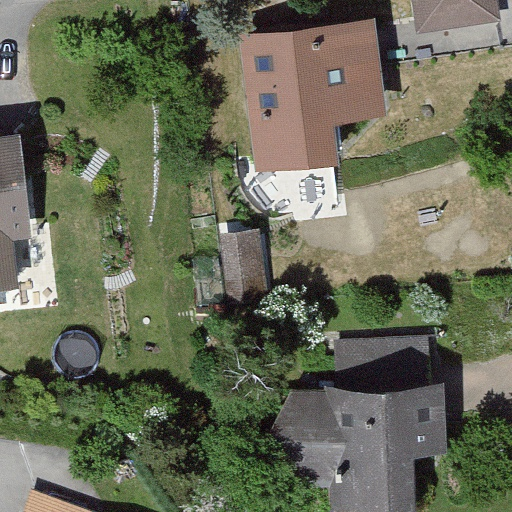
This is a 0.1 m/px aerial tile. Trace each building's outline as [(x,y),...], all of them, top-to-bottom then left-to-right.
[(415,0),(420,30),(497,18),(494,0),(415,0)] [(372,27),(251,39),(263,165),(333,158),(329,118),(381,113),(372,27)] [(0,284),(14,283),(9,235),(24,233),(15,141),(0,142),(0,284)] [(222,236),(227,294),(262,291),(257,233),(222,236)] [(294,399),(297,481),(337,479),(338,504),(411,501),(409,454),(443,453),(441,389),(428,389),(426,339),(339,342),(341,397),(294,399)] [(73,511),(36,498),(30,511),(73,511)]
